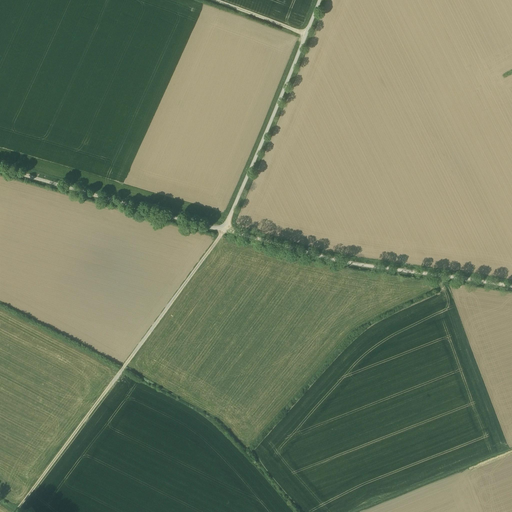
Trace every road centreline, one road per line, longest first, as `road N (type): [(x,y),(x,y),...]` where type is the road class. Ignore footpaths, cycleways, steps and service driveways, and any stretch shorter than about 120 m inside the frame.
road 1 (track): [(224,229),(15,511)]
road 2 (unclassified): [(224,229),(343,262),(511,286)]
road 3 (unclassified): [(224,229),(319,0)]
road 4 (unclassified): [(0,167),(224,229)]
